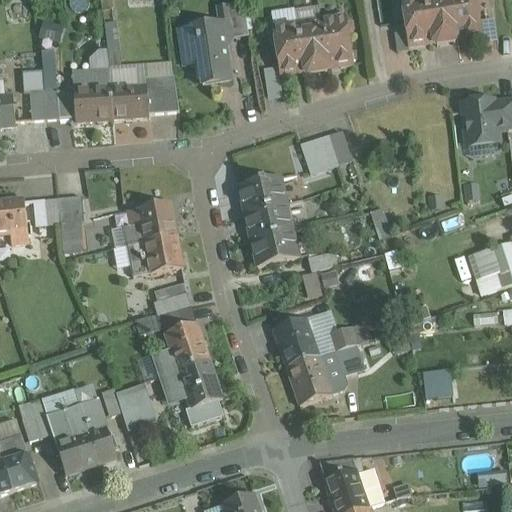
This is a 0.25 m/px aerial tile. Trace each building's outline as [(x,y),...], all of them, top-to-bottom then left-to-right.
[(426,0),(412,0),(401,2),(401,4),(398,9),(399,17),(404,20),(408,49),(433,45),(426,0)] [(450,0),(426,0),(433,45),(457,42),(450,0)] [(450,0),(457,42),(482,38),(477,9),(480,4),(479,0),(450,0)] [(244,6),(232,8),(237,38),(248,36),(244,6)] [(232,8),(219,10),(221,26),(223,40),(225,40),(237,38),(232,8)] [(346,20),(321,24),(329,71),(353,67),(349,38),(352,33),(351,25),(346,22),(346,20)] [(321,24),(297,27),(305,75),(329,71),(321,24)] [(221,26),(179,33),(185,70),(186,69),(186,65),(199,64),(202,66),(205,84),(202,84),(202,86),(231,81),(225,40),(223,40),(221,26)] [(297,27),(273,31),(273,34),(270,38),(271,46),(276,49),(280,79),(305,75),(297,27)] [(174,80),(145,82),(145,89),(146,89),(149,118),(179,116),(174,80)] [(145,89),(110,92),(113,123),(149,121),(149,118),(146,89),(145,89)] [(110,92),(74,95),(76,126),(113,123),(110,92)] [(57,94),(43,95),(46,124),(60,123),(57,94)] [(43,95),(30,96),(32,125),(46,124),(43,95)] [(13,99),(0,99),(0,131),(16,130),(13,99)] [(493,104),(463,108),(468,149),(498,146),(496,130),(507,129),(504,106),(493,108),(493,104)] [(352,164),(343,136),(342,136),(342,137),(330,141),(330,140),(339,168),(352,164)] [(339,168),(330,140),(329,140),(329,142),(317,145),(317,144),(316,144),(326,173),(339,168)] [(316,144),(301,149),(310,178),(326,173),(316,144)] [(280,181),(239,190),(239,191),(240,191),(246,217),(245,217),(245,218),(286,208),(286,207),(280,208),(277,195),(283,194),(280,182),(280,181)] [(477,190),(465,191),(467,203),(479,202),(477,190)] [(440,198),(431,199),(432,213),(442,212),(440,198)] [(82,200),(58,202),(58,203),(60,227),(78,226),(84,225),(82,200)] [(24,203),(0,205),(0,238),(11,237),(12,248),(28,246),(24,203)] [(58,203),(45,204),(47,228),(60,227),(58,203)] [(47,228),(45,204),(33,205),(35,229),(47,228)] [(171,206),(127,215),(130,230),(124,232),(127,249),(178,239),(171,206)] [(286,208),(245,218),(252,247),(287,238),(284,222),(289,221),(286,209),(287,208),(286,208)] [(381,214),(370,217),(379,244),(390,240),(381,214)] [(78,226),(60,227),(63,254),(80,253),(78,226)] [(287,238),(252,247),(258,272),(293,264),(289,250),(295,249),(293,237),(287,238)] [(178,239),(127,249),(134,284),(185,273),(178,239)] [(511,250),(510,246),(489,254),(503,291),(511,288),(511,250)] [(334,257),(308,263),(311,275),(337,270),(334,257)] [(305,278),(307,300),(322,299),(320,277),(305,278)] [(156,296),(158,305),(188,297),(185,288),(156,296)] [(158,305),(161,318),(191,311),(188,297),(158,305)] [(191,311),(161,318),(163,325),(166,333),(195,324),(191,311)] [(161,318),(152,320),(154,328),(163,325),(161,318)] [(336,355),(330,338),(324,318),(306,323),(319,361),(336,355)] [(306,323),(274,334),(287,372),(319,361),(306,323)] [(197,328),(166,338),(178,375),(210,365),(197,328)] [(351,332),(330,338),(336,355),(336,356),(347,352),(357,349),(351,332)] [(357,349),(347,352),(353,369),(362,366),(357,349)] [(347,352),(336,356),(343,379),(355,375),(353,369),(347,352)] [(287,372),(300,410),(332,399),(327,384),(343,379),(336,356),(336,355),(319,361),(287,372)] [(222,402),(210,365),(178,375),(191,413),(222,402)] [(424,375),(427,401),(455,398),(452,372),(424,375)] [(48,420),(34,376),(21,380),(30,406),(34,419),(42,442),(52,438),(47,420),(48,420)] [(118,402),(115,392),(102,397),(110,421),(122,416),(118,402)] [(143,394),(118,402),(122,416),(126,430),(152,422),(143,394)] [(107,432),(98,403),(81,409),(100,467),(117,462),(114,454),(118,452),(114,439),(110,440),(107,432)] [(30,406),(19,409),(24,422),(34,419),(30,406)] [(81,409),(67,414),(66,412),(63,413),(64,415),(48,420),(47,420),(52,438),(66,478),(100,467),(81,409)] [(24,422),(23,423),(30,445),(42,442),(34,419),(24,422)] [(22,440),(0,446),(0,455),(4,466),(3,467),(13,495),(38,487),(22,440)] [(0,499),(13,495),(3,467),(4,466),(0,455),(0,499)] [(353,463),(320,467),(325,484),(357,474),(353,463)] [(325,484),(324,484),(333,511),(368,511),(370,511),(369,511),(384,507),(373,472),(358,478),(357,474),(325,484)] [(480,475),(480,487),(509,486),(508,474),(480,475)] [(259,511),(254,497),(222,507),(223,511),(259,511)]
